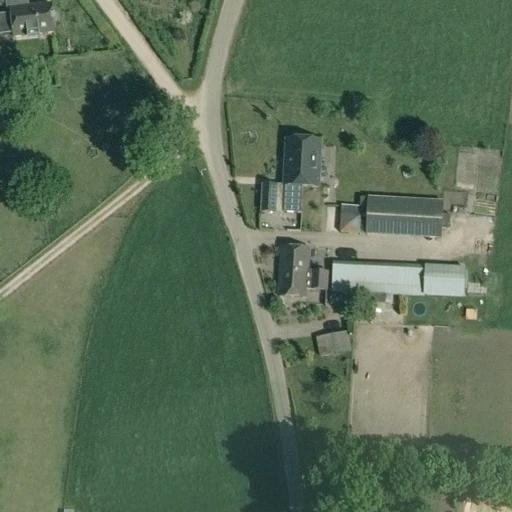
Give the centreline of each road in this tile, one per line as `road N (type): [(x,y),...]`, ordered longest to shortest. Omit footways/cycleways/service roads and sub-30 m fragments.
road 1 (unclassified): [(296,511),(265,329),(206,132),(231,0)]
road 2 (track): [(0,290),(206,132)]
road 3 (track): [(207,112),(172,97),(104,0)]
